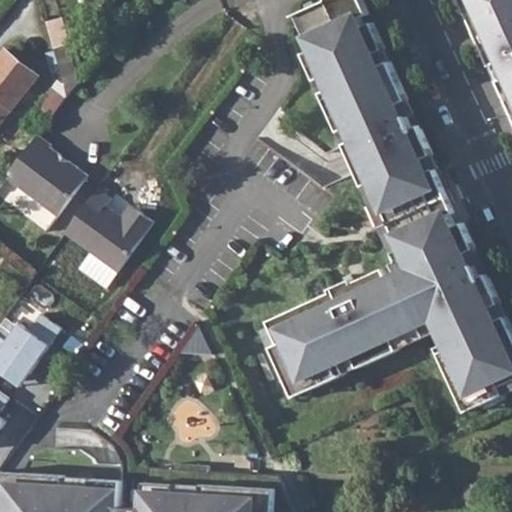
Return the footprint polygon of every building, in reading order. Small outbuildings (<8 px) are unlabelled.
[(303,375),(310,390),(348,372),(343,361),(355,355),(360,367),(400,349),(395,337),(436,318),(441,330),(447,342),(438,346),(461,397),(475,390),(481,404),(506,393),(503,385),(511,380),(511,323),(508,315),(499,319),(494,306),(502,302),(483,260),(474,264),(468,251),(477,247),(465,221),(457,225),(452,214),(457,212),(446,187),(449,186),(440,167),(431,171),(426,158),(434,154),(415,111),(406,115),(400,103),(409,99),(391,60),(383,64),(377,52),(386,48),(363,0),(327,0),(306,10),(316,32),(307,36),(313,49),(305,53),(317,80),(325,76),(331,88),(322,92),(340,131),(348,127),(354,139),(345,143),(365,185),(375,180),(412,266),(390,276),(386,266),(355,281),(351,273),(344,277),(346,281),(332,288),(334,291),(270,320),(280,342),(273,346),(289,381),(303,375)] [(511,0),(460,0),(511,113),(511,0)] [(64,17),(51,20),(57,42),(70,39),(64,17)] [(70,42),(57,46),(69,93),(80,80),(70,42)] [(0,124),(39,74),(6,48),(0,55),(0,124)] [(55,87),(35,112),(48,121),(67,96),(55,87)] [(40,133),(8,175),(59,214),(90,173),(52,145),(53,143),(40,133)] [(113,197),(100,187),(67,232),(94,251),(82,268),(108,287),(156,221),(139,208),(130,221),(108,204),(113,197)] [(202,324),(184,351),(215,353),(202,324)] [(5,411),(15,396),(0,385),(0,436),(14,417),(5,411)] [(65,474),(0,470),(0,511),(297,511),(279,473),(259,472),(208,469),(208,464),(172,462),(172,467),(148,466),(148,481),(145,481),(143,506),(121,504),(122,479),(91,478),(91,486),(64,484),(65,474)]
